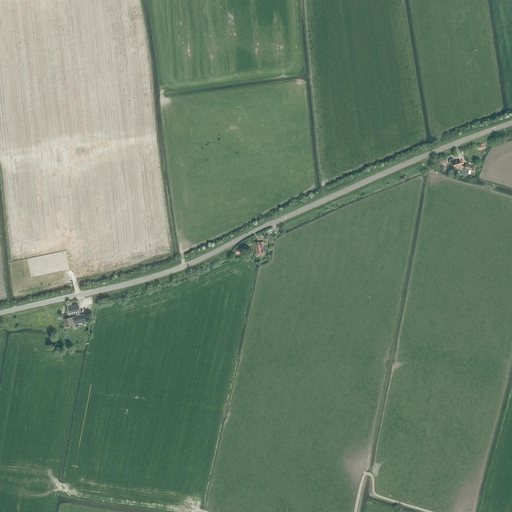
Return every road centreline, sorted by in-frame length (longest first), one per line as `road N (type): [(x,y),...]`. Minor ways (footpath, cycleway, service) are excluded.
road 1 (tertiary): [(0,313),(174,269),(511,122)]
road 2 (track): [(355,511),(367,473),(377,496),(427,511)]
